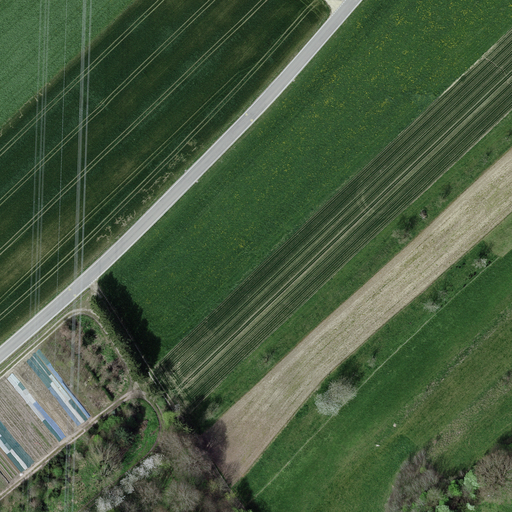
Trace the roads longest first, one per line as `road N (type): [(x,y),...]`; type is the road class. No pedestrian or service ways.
road 1 (tertiary): [(353,0),(90,277),(0,354)]
road 2 (track): [(244,511),(90,277)]
